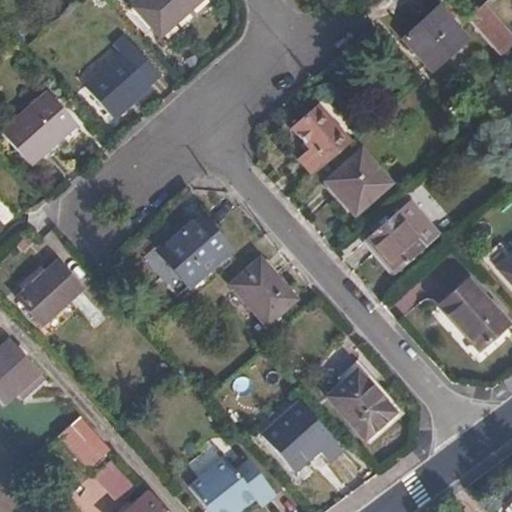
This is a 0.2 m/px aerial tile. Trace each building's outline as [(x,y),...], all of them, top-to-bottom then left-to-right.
[(160,35),(199,0),(139,0),(134,5),(160,35)] [(495,55),(511,43),(511,38),(484,0),(465,14),(495,55)] [(435,72),(470,40),(441,9),(406,40),(435,72)] [(112,122),(161,80),(131,47),(83,89),(112,122)] [(41,158),(75,127),(49,95),(14,127),(41,158)] [(301,156),(315,173),(355,138),(323,100),(293,126),(311,147),(301,156)] [(355,211),(392,179),(363,147),(326,178),(355,211)] [(398,270),(427,245),(398,211),(369,236),(398,270)] [(187,283),(228,248),(198,216),(158,251),(187,283)] [(511,251),(495,266),(511,284),(511,251)] [(267,325),(298,298),(262,257),(232,284),(267,325)] [(45,326),(84,289),(60,262),(21,298),(45,326)] [(478,347),(506,321),(466,277),(437,303),(478,347)] [(0,405),(36,372),(9,343),(0,350),(0,405)] [(364,437),(393,409),(356,369),(327,395),(364,437)] [(340,447),(298,400),(261,434),(294,471),(316,450),(326,460),(340,447)] [(77,415),(56,435),(88,471),(110,451),(77,415)] [(183,485),(206,511),(227,511),(231,509),(229,508),(249,490),(257,497),(269,486),(241,455),(230,466),(218,454),(183,485)] [(165,511),(147,491),(124,511),(165,511)] [(511,511),(511,497),(503,507),(508,511),(511,511)]
